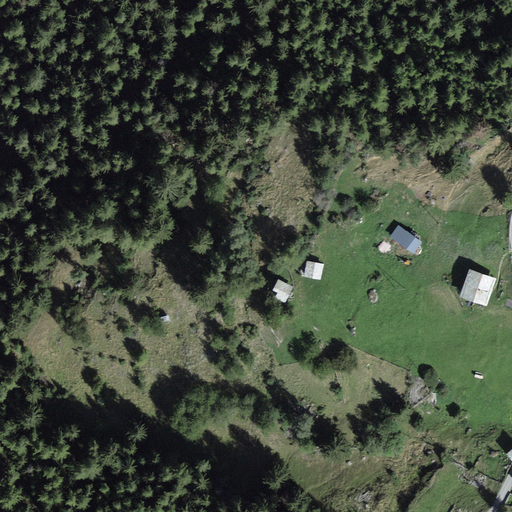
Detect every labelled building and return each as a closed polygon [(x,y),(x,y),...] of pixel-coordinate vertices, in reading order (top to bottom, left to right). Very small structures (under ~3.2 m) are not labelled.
[(422,241),(398,225),(391,236),(414,252),(422,241)] [(321,264),(300,262),(299,275),(319,278),(321,264)] [(492,278),(463,270),(454,299),(483,308),(492,278)] [(288,285),(271,278),(264,295),(281,302),(288,285)] [(511,445),(511,446),(503,455),(511,463),(511,445)]
